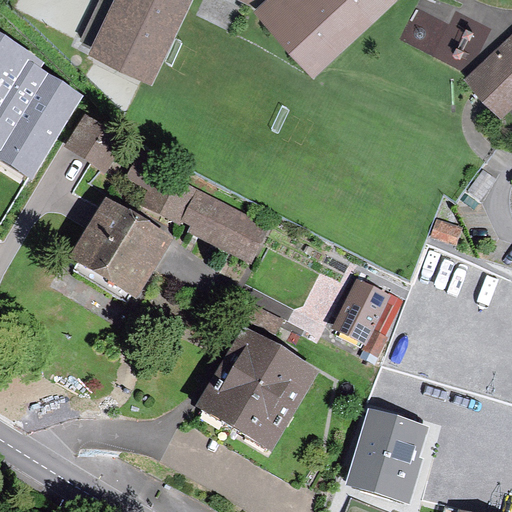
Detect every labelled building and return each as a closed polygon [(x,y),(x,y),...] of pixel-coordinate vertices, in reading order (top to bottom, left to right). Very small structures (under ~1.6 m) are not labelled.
[(98,0),(80,38),(95,45),(94,49),(148,74),(183,0),(243,0),(260,9),(313,66),(384,0),(98,0)] [(511,104),(511,39),(469,76),(501,114),(511,104)] [(0,172),(31,192),(62,143),(0,104),(0,172)] [(122,134),(92,115),(68,153),(97,172),(122,134)] [(128,178),(150,190),(164,163),(141,152),(128,178)] [(178,217),(190,193),(161,178),(149,202),(178,217)] [(252,258),(267,230),(197,195),(183,223),(252,258)] [(170,248),(102,207),(64,269),(133,310),(170,248)] [(451,246),(458,232),(437,222),(430,236),(451,246)] [(394,299),(360,282),(332,335),(366,352),(394,299)] [(240,332),(190,415),(272,464),(322,381),(240,332)] [(426,360),(393,345),(367,406),(399,420),(426,360)] [(429,437),(369,419),(351,480),(411,498),(429,437)] [(417,511),(353,489),(344,511),(417,511)]
